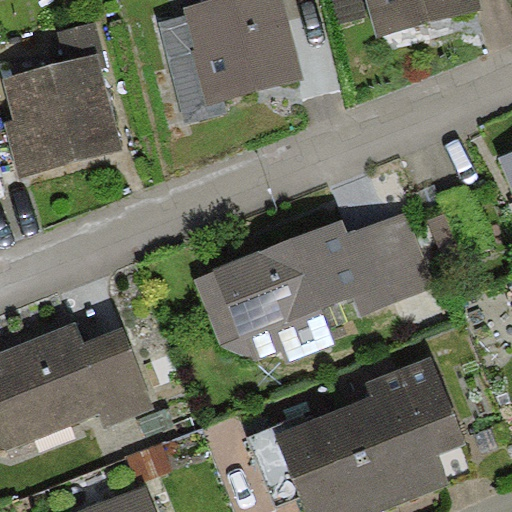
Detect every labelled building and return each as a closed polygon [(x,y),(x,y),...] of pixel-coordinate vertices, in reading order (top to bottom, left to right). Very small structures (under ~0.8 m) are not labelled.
[(305,82),(283,0),(225,0),(202,6),(186,10),(187,17),(158,25),(184,125),(227,114),(224,103),(305,82)] [(366,0),(377,40),(482,13),(478,0),(366,0)] [(59,35),(67,66),(97,58),(105,56),(97,25),(59,35)] [(67,66),(3,82),(15,127),(8,129),(21,179),(122,153),(97,58),(67,66)] [(511,151),(493,159),(511,206),(511,151)] [(468,185),(442,197),(461,242),(488,230),(468,185)] [(405,215),(347,238),(369,294),(355,300),(362,316),(434,287),(405,215)] [(340,223),(193,283),(220,350),(259,362),(281,353),(287,366),(335,346),(322,313),(355,300),(369,294),(347,238),(340,223)] [(84,349),(76,328),(0,355),(0,449),(3,449),(4,452),(101,417),(108,414),(84,349)] [(125,333),(84,349),(108,414),(101,417),(105,428),(154,410),(125,333)] [(371,400),(346,410),(387,511),(390,511),(449,488),(438,461),(468,449),(432,361),(366,387),(371,400)] [(304,511),(387,511),(346,410),(275,439),(304,511)] [(155,511),(146,489),(88,511),(155,511)]
